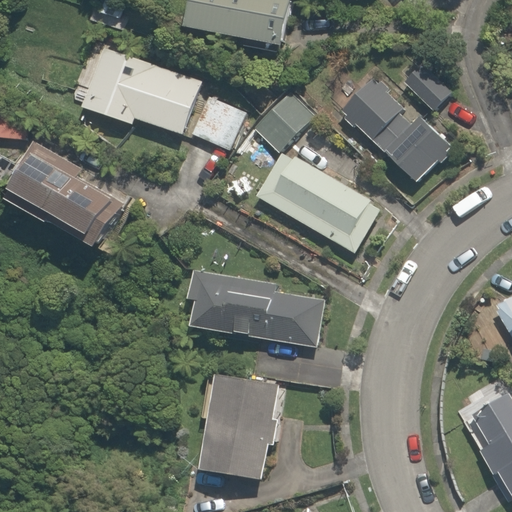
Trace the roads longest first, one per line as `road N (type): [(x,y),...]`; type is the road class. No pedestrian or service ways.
road 1 (residential): [(511,215),(447,254),(414,299),(395,344),(386,407),(412,511)]
road 2 (residential): [(511,144),(469,31),(478,0)]
